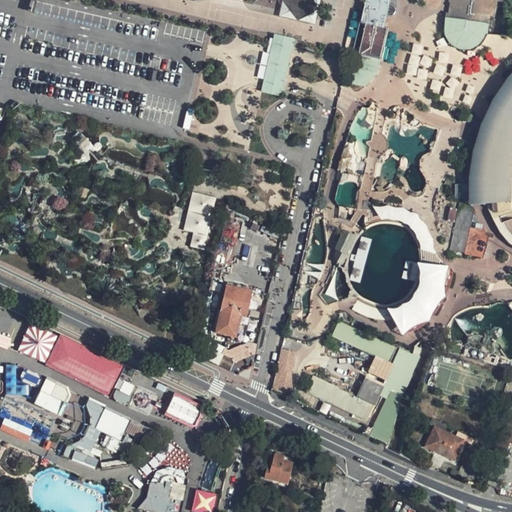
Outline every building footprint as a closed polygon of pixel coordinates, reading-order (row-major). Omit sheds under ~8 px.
[(320,0),(281,0),(278,16),(314,24),(320,0)] [(365,0),(360,23),(364,24),(355,54),(347,80),(365,85),(377,72),(387,30),(383,29),(384,24),(385,18),(389,19),(392,18),(394,17),(395,15),(395,13),(395,10),(396,6),(396,3),(395,0),(365,0)] [(470,52),(479,49),(484,43),(489,35),(491,16),(484,15),(481,17),(478,38),(472,38),(475,16),(481,12),(481,8),(479,5),(479,0),(451,0),(450,6),(450,10),(447,10),(445,20),(444,33),(451,46),(461,51),(470,52)] [(479,0),(479,5),(481,8),(491,11),(493,11),(493,7),(494,0),(479,0)] [(491,16),(491,11),(481,8),(481,12),(475,16),(472,38),(478,38),(481,17),(484,15),(491,16)] [(357,45),(355,54),(364,24),(360,23),(357,35),(357,45)] [(293,39),(273,34),(260,93),(280,97),(293,39)] [(511,90),(502,105),(501,107),(490,130),(483,154),(479,180),(479,210),(491,209),(510,208),(510,188),(510,182),(511,167),(511,90)] [(240,172),(239,178),(252,181),(253,175),(240,172)] [(82,185),(79,191),(84,194),(87,188),(82,185)] [(206,246),(217,198),(208,196),(205,211),(201,210),(197,209),(193,223),(191,234),(195,235),(193,243),(206,246)] [(459,256),(458,258),(477,261),(482,235),(484,235),(485,230),(482,229),(470,227),(475,208),(472,203),(459,201),(458,208),(467,210),(459,256)] [(187,221),(190,207),(182,205),(178,219),(187,221)] [(187,221),(193,223),(197,209),(190,207),(187,221)] [(390,309),(395,317),(402,317),(405,322),(418,314),(430,302),(440,283),(442,261),(438,260),(436,250),(434,241),(429,230),(423,221),(412,228),(416,236),(419,242),(422,253),(424,264),(422,276),(411,295),(403,302),(390,309)] [(217,260),(228,263),(237,227),(226,225),(217,260)] [(325,289),(321,294),(329,304),(351,296),(349,285),(348,282),(346,270),(341,273),(339,270),(344,267),(342,263),(353,238),(354,238),(355,237),(356,236),(356,235),(356,234),(355,233),(353,232),(352,233),(346,231),(339,248),(335,261),(334,264),(334,267),(333,269),(332,272),(325,289)] [(105,244),(100,248),(103,253),(109,249),(105,244)] [(250,290),(226,285),(215,332),(239,338),(250,290)] [(393,335),(354,317),(351,324),(391,342),(393,335)] [(289,318),(286,332),(291,333),(294,320),(289,318)] [(314,375),(307,391),(368,418),(383,386),(391,390),(397,392),(415,352),(418,347),(393,335),(391,342),(351,324),(340,319),(333,335),(358,346),(339,387),(314,375)] [(111,393),(124,362),(28,324),(16,355),(111,393)] [(282,348),(273,388),(294,395),(292,371),(297,351),(282,348)] [(44,395),(37,410),(45,413),(64,403),(67,396),(63,389),(45,380),(42,379),(37,392),(39,393),(44,395)] [(113,399),(127,404),(134,385),(121,380),(113,399)] [(10,385),(9,392),(27,395),(28,388),(10,385)] [(391,390),(371,433),(390,442),(400,405),(404,395),(397,392),(391,390)] [(175,392),(164,415),(193,428),(204,405),(175,392)] [(511,401),(511,393),(505,392),(503,399),(511,401)] [(63,444),(58,457),(76,464),(93,471),(99,457),(88,453),(102,424),(122,433),(129,420),(103,408),(87,401),(84,407),(87,417),(87,426),(82,438),(76,443),(68,446),(63,444)] [(447,431),(450,424),(435,417),(431,423),(435,425),(447,431)] [(41,421),(34,418),(28,431),(22,429),(20,428),(19,430),(0,421),(0,431),(18,438),(37,447),(45,441),(46,440),(46,439),(46,438),(46,437),(41,421)] [(511,422),(508,421),(500,436),(501,436),(511,441),(511,442),(511,440),(511,422)] [(447,431),(435,425),(426,445),(456,460),(465,440),(455,435),(447,431)] [(459,428),(455,435),(465,440),(469,432),(459,428)] [(506,454),(511,441),(501,436),(496,450),(506,454)] [(293,458),(273,454),(270,468),(267,468),(265,479),(288,483),(293,458)] [(143,504),(137,509),(145,511),(152,485),(157,474),(167,471),(180,474),(183,481),(181,471),(167,467),(154,472),(148,485),(143,504)] [(147,511),(176,511),(184,481),(183,481),(180,474),(167,471),(157,474),(152,485),(145,511),(147,511)] [(191,511),(212,511),(216,492),(195,489),(191,511)]
